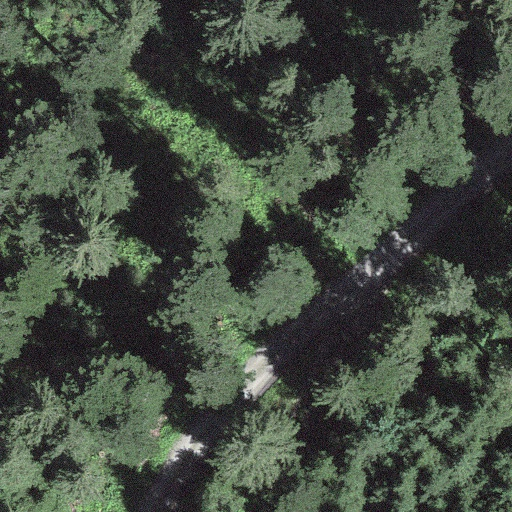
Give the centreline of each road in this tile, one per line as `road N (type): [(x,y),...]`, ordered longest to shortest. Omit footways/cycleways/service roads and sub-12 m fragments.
road 1 (track): [(511,159),(280,355),(183,467),(158,511)]
road 2 (track): [(397,249),(309,400),(282,483),(282,511)]
